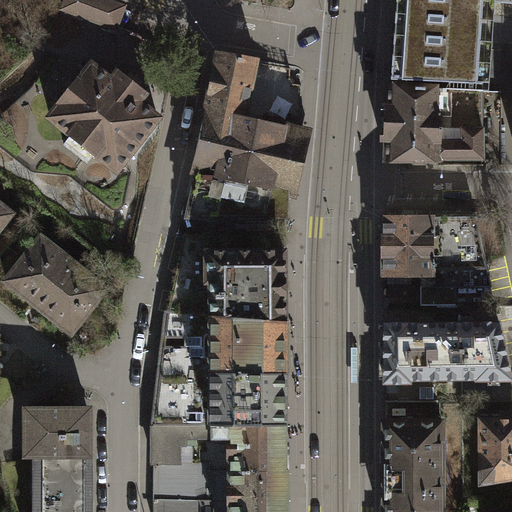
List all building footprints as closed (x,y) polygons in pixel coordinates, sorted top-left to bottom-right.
[(65,0),(10,0),(8,3),(49,27),(65,0)] [(66,0),(62,9),(114,30),(123,7),(105,0),(66,0)] [(511,0),(392,0),(387,80),(479,83),(484,1),(511,3),(511,0)] [(205,108),(244,117),(256,59),(218,52),(205,108)] [(96,153),(117,170),(159,118),(140,102),(146,94),(118,72),(112,81),(93,65),(51,117),(73,134),(64,145),(87,163),(96,153)] [(464,158),(478,158),(479,89),(385,87),(385,109),(384,135),(384,159),(464,158)] [(287,192),(294,194),(304,159),(304,130),(244,117),(205,108),(185,197),(191,197),(188,215),(287,216),(287,192)] [(0,227),(11,213),(0,204),(0,227)] [(499,251),(492,216),(469,217),(385,217),(386,247),(386,275),(420,275),(421,303),(490,304),(491,287),(487,259),(499,251)] [(284,321),(284,250),(210,250),(211,233),(182,234),(166,311),(211,316),(284,321)] [(41,236),(6,281),(71,332),(106,287),(41,236)] [(153,423),(210,423),(210,372),(211,316),(166,311),(153,423)] [(284,373),(284,321),(211,316),(210,372),(284,373)] [(461,376),(460,321),(384,323),(385,381),(409,381),(409,378),(461,376)] [(499,321),(460,321),(461,376),(511,377),(499,321)] [(284,373),(210,372),(210,423),(230,423),(285,423),(284,373)] [(39,511),(88,511),(88,410),(26,410),(26,451),(39,451),(39,511)] [(511,418),(481,419),(481,481),(511,476),(511,418)] [(385,511),(442,511),(442,421),(385,422),(385,511)] [(153,462),(200,461),(200,437),(214,437),(214,442),(228,442),(228,440),(230,438),(230,423),(210,423),(153,423),(153,462)] [(285,423),(230,423),(230,438),(228,440),(228,442),(228,454),(230,456),(230,471),(286,470),(285,423)] [(154,498),(205,500),(211,500),(210,461),(200,461),(153,462),(154,498)] [(286,511),(286,470),(230,471),(230,485),(228,486),(228,499),(230,501),(230,511),(286,511)] [(204,511),(205,500),(154,498),(153,511),(204,511)]
